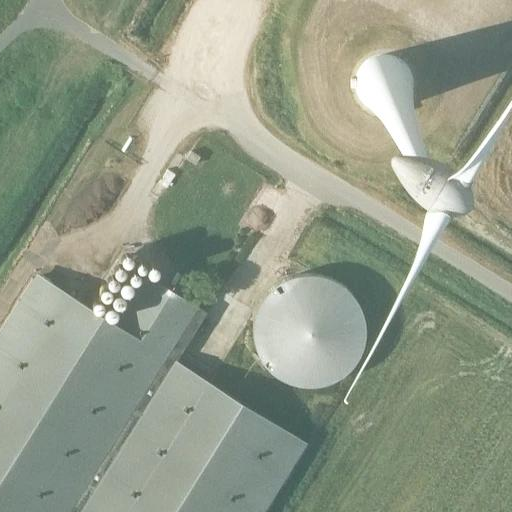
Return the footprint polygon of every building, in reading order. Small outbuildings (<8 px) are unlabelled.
[(351,71),(350,80),(351,89),(355,98),(361,105),(369,110),(378,113),(387,113),(396,110),(404,105),(410,98),(414,89),(416,80),(414,71),(410,62),(404,55),(396,50),(387,47),(378,47),(369,50),(361,55),(355,62),(351,71)] [(201,159),(191,153),(187,161),(196,167),(201,159)] [(162,173),(154,189),(165,194),(172,178),(162,173)] [(363,331),(363,326),(363,320),(363,316),(361,310),(359,304),(355,296),(352,291),(348,287),(345,283),(340,280),(336,277),(330,274),(324,271),(318,270),(313,269),(307,269),(302,269),(296,270),(290,271),(285,273),(280,275),(275,278),(272,280),(266,285),(262,290),(259,294),(256,299),(254,304),(251,309),(250,314),(249,320),(249,326),(249,332),(250,337),(251,343),(253,347),(255,352),(259,358),(262,363),(265,366),(269,370),(273,373),(277,375),(283,378),(288,380),(292,381),(297,382),(304,383),(310,383),(316,382),(321,381),(327,379),(332,377),(337,374),(342,370),(346,367),(350,363),(354,357),(357,353),(359,347),(361,343),(362,338),(363,331)] [(0,511),(264,511),(303,450),(173,369),(207,314),(144,275),(110,329),(33,281),(0,333),(0,511)]
